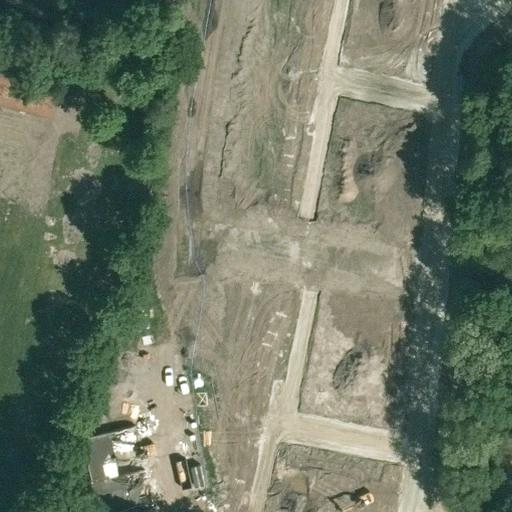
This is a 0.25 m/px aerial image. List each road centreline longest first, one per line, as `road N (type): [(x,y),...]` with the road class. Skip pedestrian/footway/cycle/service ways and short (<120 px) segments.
road 1 (unknown): [(425,511),(463,0)]
road 2 (residential): [(452,94),(329,73)]
road 3 (residential): [(429,450),(311,427)]
